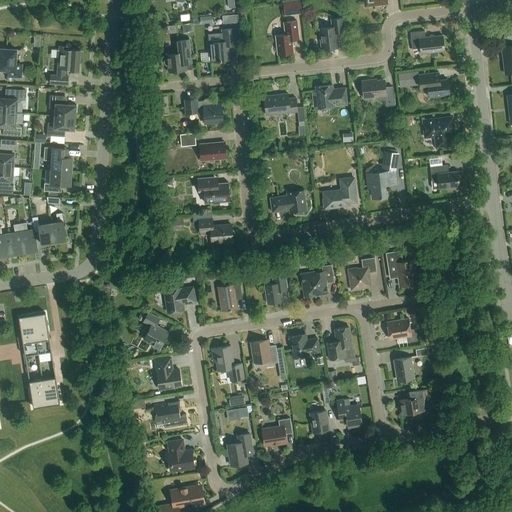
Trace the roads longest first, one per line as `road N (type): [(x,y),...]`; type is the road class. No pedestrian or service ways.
road 1 (residential): [(380,437),(307,448),(222,486),(196,351),(204,333),(360,308)]
road 2 (residential): [(491,203),(258,240),(248,228),(238,82)]
road 3 (unclassified): [(0,285),(75,274),(94,258),(113,0)]
road 4 (residential): [(238,82),(248,74),(380,58),(393,19),(471,8)]
road 5 (unclassified): [(491,203),(471,8)]
road 6 (residential): [(380,437),(511,416)]
road 7 (residential): [(380,437),(360,308)]
road 8 (unclassified): [(511,329),(491,203)]
